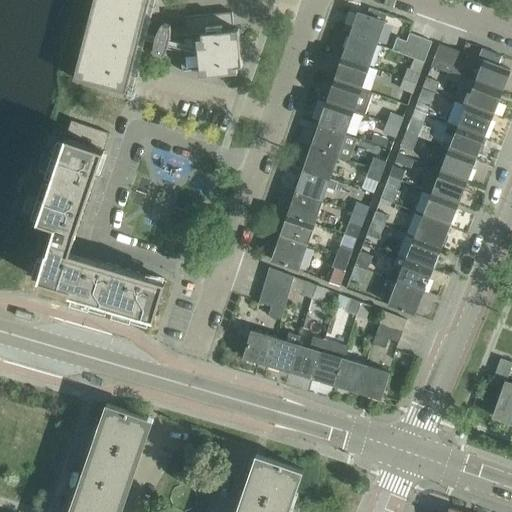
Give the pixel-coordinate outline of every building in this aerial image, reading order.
[(80,58),(80,59),(81,59),(86,67),(83,80),(126,92),(129,81),(127,81),(128,77),(130,77),(136,54),(134,54),(135,50),(137,50),(143,28),(141,27),(142,23),(144,24),(149,1),(148,0),(147,0),(101,0),(93,5),(94,6),(95,5),(100,14),(97,25),(86,31),(87,32),(88,32),(93,41),(90,52),(80,58)] [(368,7),(365,14),(385,20),(387,14),(368,7)] [(358,11),(350,34),(377,43),(385,20),(365,14),(358,11)] [(162,54),(163,55),(164,53),(166,51),(167,49),(180,52),(182,71),(200,69),(201,74),(238,71),(237,65),(243,65),(239,28),(233,28),(233,24),(234,24),(232,12),(185,17),(186,28),(171,30),(171,28),(171,24),(170,24),(170,25),(164,23),(163,22),(160,26),(158,30),(157,35),(155,42),(154,45),(154,49),(155,53),(156,52),(162,54)] [(400,52),(413,57),(421,37),(410,32),(407,41),(405,40),(400,52)] [(350,34),(343,56),(369,65),(377,43),(350,34)] [(392,49),(400,52),(405,40),(397,37),(392,49)] [(413,57),(414,58),(424,62),(432,41),(421,37),(413,57)] [(431,66),(442,70),(450,47),(440,43),(431,66)] [(454,74),(459,62),(462,52),(450,47),(442,70),(454,74)] [(484,60),(475,82),(502,91),(511,69),(498,64),(502,56),(482,48),(478,58),(484,60)] [(343,56),(335,79),(361,88),(369,65),(343,56)] [(407,68),(404,78),(416,82),(420,73),(424,62),(414,58),(410,69),(407,68)] [(459,62),(454,74),(464,78),(469,66),(459,62)] [(427,77),(423,87),(435,91),(439,82),(427,77)] [(471,92),(467,103),(493,114),(502,91),(475,82),(464,77),(460,88),(471,92)] [(416,82),(404,78),(400,88),(412,93),(416,82)] [(335,79),(327,101),(353,111),(361,88),(335,79)] [(435,91),(423,87),(418,101),(430,105),(435,91)] [(327,101),(319,124),(346,133),(353,111),(327,101)] [(467,103),(458,126),(484,136),(493,114),(467,103)] [(391,113),(387,122),(400,127),(403,117),(391,113)] [(411,118),(406,131),(418,136),(424,122),(411,118)] [(400,127),(387,122),(383,132),(396,137),(400,127)] [(455,135),(450,148),(476,158),(484,136),(458,126),(451,123),(447,132),(455,135)] [(319,124),(311,147),(338,156),(346,133),(319,124)] [(161,319),(172,282),(78,254),(82,241),(83,237),(117,138),(79,125),(74,138),(78,139),(49,226),(61,230),(44,284),(161,319)] [(418,136),(406,131),(401,145),(413,150),(418,136)] [(311,147),(304,169),(330,178),(338,156),(311,147)] [(450,148),(441,170),(467,180),(476,158),(450,148)] [(374,157),(370,167),(382,171),(386,162),(374,157)] [(393,166),(389,176),(401,181),(405,170),(393,166)] [(382,171),(370,167),(366,176),(379,181),(382,171)] [(304,169),(296,192),(322,201),(327,187),(335,189),(338,181),(330,178),(304,169)] [(441,170),(432,192),(458,203),(467,180),(441,170)] [(401,181),(389,176),(386,185),(398,190),(401,181)] [(381,198),(393,202),(397,193),(384,189),(381,198)] [(296,192),(288,214),(314,223),(322,201),(296,192)] [(432,192),(423,215),(450,225),(458,203),(432,192)] [(357,202),(354,212),(365,216),(369,207),(357,202)] [(376,210),(372,220),(385,225),(388,215),(376,210)] [(365,216),(354,212),(350,221),(346,232),(357,237),(362,226),(365,216)] [(288,214),(280,237),(307,246),(314,223),(288,214)] [(423,215),(415,237),(441,247),(450,225),(423,215)] [(385,225),(372,220),(367,234),(379,239),(385,225)] [(307,246),(280,237),(272,259),(299,268),(307,246)] [(415,237),(406,259),(432,269),(441,247),(415,237)] [(340,246),(336,256),(348,260),(352,251),(340,246)] [(361,250),(355,265),(367,270),(373,255),(361,250)] [(348,260),(336,256),(333,266),(345,270),(348,260)] [(403,268),(398,281),(397,281),(423,292),(432,269),(406,259),(398,256),(395,265),(403,268)] [(367,270),(355,265),(350,278),(362,283),(367,270)] [(270,267),(266,279),(291,286),(294,276),(270,267)] [(302,293),(312,297),(316,285),(300,278),(299,282),(306,284),(302,293)] [(397,281),(398,281),(390,278),(386,287),(394,290),(389,304),(415,314),(423,292),(397,281)] [(266,279),(263,290),(287,297),(291,286),(266,279)] [(316,285),(312,297),(322,301),(327,289),(316,285)] [(259,302),(271,305),(284,309),(287,297),(263,290),(259,302)] [(347,311),(357,314),(361,302),(351,298),(347,311)] [(361,302),(357,314),(366,318),(371,306),(361,302)] [(284,309),(271,305),(268,315),(281,319),(284,309)] [(407,319),(385,311),(381,321),(403,330),(407,319)] [(376,333),(388,338),(399,342),(403,330),(381,321),(376,333)] [(244,357),(267,364),(276,337),(252,330),(244,357)] [(267,364),(290,371),(298,344),(301,336),(289,332),(287,340),(276,337),(267,364)] [(388,338),(376,333),(373,343),(385,347),(388,338)] [(290,371),(313,377),(324,339),(313,336),(310,347),(298,344),(290,371)] [(335,384),(343,357),(347,346),(324,339),(313,377),(335,384)] [(335,384),(358,391),(366,364),(343,357),(335,384)] [(494,416),(511,421),(511,382),(506,381),(511,364),(511,362),(501,358),(494,377),(506,381),(494,416)] [(366,364),(358,391),(382,398),(390,371),(366,364)] [(115,511),(149,417),(107,402),(69,511),(115,511)] [(289,511),(304,470),(262,455),(242,511),(289,511)]
